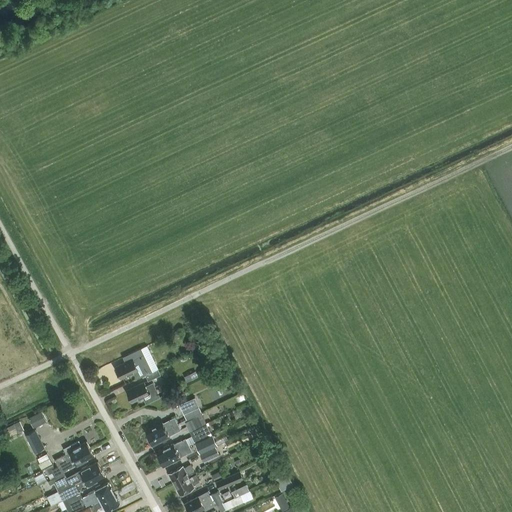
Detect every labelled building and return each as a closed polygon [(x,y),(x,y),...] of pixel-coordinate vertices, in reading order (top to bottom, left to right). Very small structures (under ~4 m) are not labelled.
[(151,371),(141,349),(140,348),(128,354),(130,360),(115,367),(120,378),(132,372),(136,379),(151,371)] [(157,369),(144,375),(147,381),(160,375),(157,369)] [(199,370),(188,375),(190,380),(201,376),(199,370)] [(131,402),(142,396),(145,402),(158,396),(152,383),(145,387),(143,382),(126,391),(131,402)] [(177,406),(184,402),(179,392),(171,396),(177,406)] [(184,420),(185,421),(201,412),(195,398),(180,405),(186,419),(184,420)] [(185,422),(190,431),(206,423),(201,412),(185,421),(185,422)] [(35,414),(28,418),(33,428),(40,424),(35,414)] [(149,438),(178,424),(174,417),(163,423),(162,421),(153,426),(154,427),(145,431),(149,438)] [(15,426),(5,431),(8,437),(24,429),(19,420),(18,420),(13,422),(15,426)] [(206,423),(190,431),(192,436),(194,441),(211,433),(206,423)] [(178,424),(149,438),(153,445),(161,441),(161,442),(166,440),(166,439),(170,437),(169,435),(180,430),(178,424)] [(45,447),(36,429),(25,434),(34,452),(45,447)] [(195,444),(199,453),(217,445),(213,435),(195,444)] [(192,436),(185,439),(188,445),(195,442),(194,441),(192,436)] [(156,452),(160,459),(188,445),(185,439),(174,444),(174,443),(169,446),(169,444),(164,447),(165,448),(156,452)] [(69,450),(68,448),(66,449),(64,451),(66,454),(54,460),(57,466),(90,448),(87,441),(80,444),(78,441),(69,446),(71,450),(69,450)] [(188,445),(160,459),(164,466),(172,462),(172,463),(177,461),(177,460),(181,458),(180,457),(191,451),(188,445)] [(217,445),(199,453),(204,462),(219,455),(215,447),(218,445),(217,445)] [(50,480),(55,478),(64,473),(62,470),(76,463),(77,465),(78,464),(79,465),(83,462),(83,461),(94,455),(90,448),(57,466),(54,467),(53,464),(44,469),(50,480)] [(52,464),(46,454),(37,458),(40,463),(38,464),(41,469),(52,464)] [(275,461),(268,465),(271,471),(279,467),(275,461)] [(54,483),(58,491),(76,482),(101,469),(97,462),(88,467),(87,466),(81,469),(82,470),(66,478),(64,473),(55,478),(50,480),(48,481),(50,485),(54,483)] [(172,479),(174,484),(188,476),(187,475),(194,471),(190,465),(184,468),(183,466),(169,473),(169,475),(169,476),(170,479),(172,479)] [(105,476),(101,469),(76,482),(58,491),(64,504),(81,495),(77,489),(87,484),(87,485),(105,476)] [(212,474),(214,480),(224,476),(221,470),(212,474)] [(240,470),(216,481),(219,489),(243,479),(240,470)] [(189,478),(188,476),(174,484),(177,489),(176,490),(178,493),(179,493),(180,494),(194,487),(193,485),(199,481),(196,475),(189,478)] [(286,478),(277,482),(281,491),(290,487),(286,478)] [(92,503),(92,504),(114,492),(108,482),(100,486),(99,485),(95,487),(96,489),(94,489),(95,491),(93,492),(94,494),(93,494),(94,496),(84,501),(81,495),(64,504),(68,511),(85,504),(86,506),(92,503)] [(196,511),(205,508),(206,510),(215,505),(208,491),(199,496),(185,503),(187,509),(187,510),(187,511),(196,511)] [(223,503),(223,501),(218,491),(211,495),(216,505),(217,505),(217,506),(223,503)] [(114,492),(92,504),(93,506),(90,507),(79,511),(92,511),(93,511),(97,508),(103,505),(105,510),(107,509),(108,511),(112,508),(111,507),(120,503),(114,492)] [(282,494),(275,498),(279,504),(286,501),(282,494)] [(223,503),(217,506),(220,511),(221,511),(244,501),(241,495),(223,503)]
